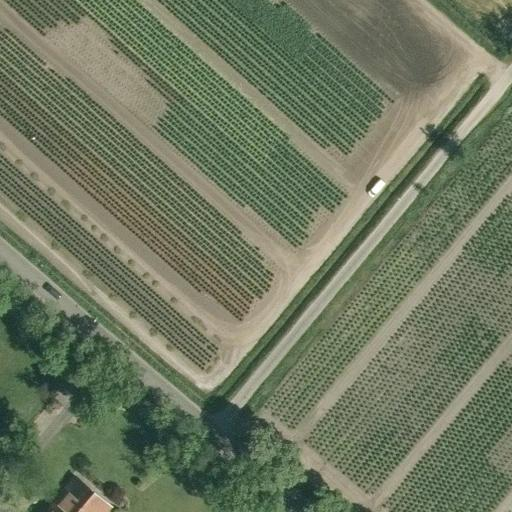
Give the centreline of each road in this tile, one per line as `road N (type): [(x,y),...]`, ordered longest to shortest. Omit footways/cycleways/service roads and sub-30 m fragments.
road 1 (unclassified): [(207,433),(511,71)]
road 2 (unclassified): [(207,433),(0,252)]
road 3 (unclassified): [(299,511),(207,433)]
